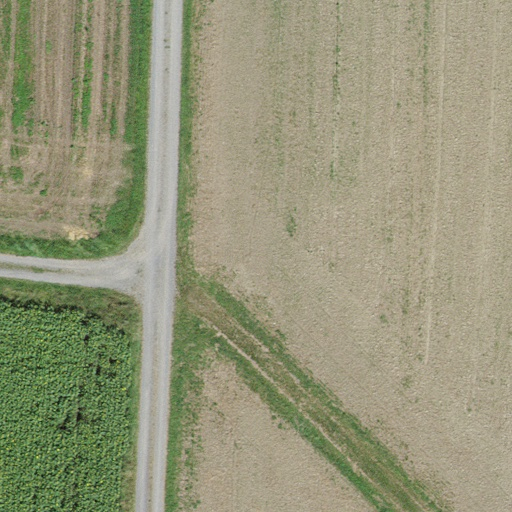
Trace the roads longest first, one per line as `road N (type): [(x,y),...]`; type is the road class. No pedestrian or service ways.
road 1 (track): [(161,0),(151,261),(131,275),(128,511)]
road 2 (track): [(409,511),(151,261)]
road 3 (track): [(131,275),(0,261)]
